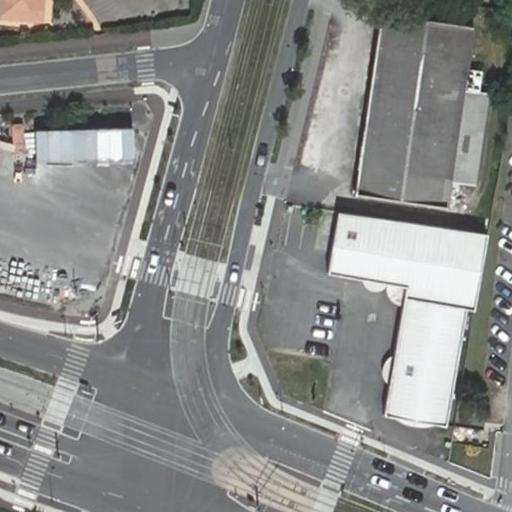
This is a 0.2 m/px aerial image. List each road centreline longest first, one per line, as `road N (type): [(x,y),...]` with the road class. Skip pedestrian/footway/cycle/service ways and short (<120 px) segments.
road 1 (secondary): [(196,411),(302,0)]
road 2 (secondary): [(213,58),(158,268),(140,387)]
road 3 (secondary): [(452,511),(196,411)]
road 4 (residential): [(213,58),(0,80)]
road 5 (secondary): [(140,387),(0,338)]
road 6 (unclassified): [(0,418),(77,446),(138,426)]
road 7 (secondary): [(0,453),(138,500)]
